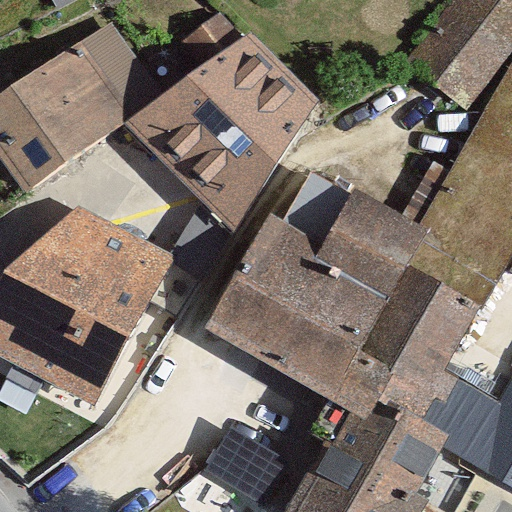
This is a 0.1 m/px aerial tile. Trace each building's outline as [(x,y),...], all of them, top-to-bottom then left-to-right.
[(187,35),(204,60),(244,32),(227,7),(187,35)] [(463,127),(505,69),(435,18),(393,76),(463,127)] [(109,32),(0,101),(0,191),(10,206),(160,110),(109,32)] [(347,198),(312,262),(262,235),(202,345),(352,427),(361,410),(394,428),(347,511),(411,511),(443,454),(511,491),(511,412),(498,405),(458,383),(495,315),(428,278),(374,375),(357,366),(425,241),(417,236),(347,198)] [(163,272),(72,223),(0,304),(0,371),(84,417),(163,272)] [(511,379),(498,405),(511,412),(511,379)] [(262,511),(284,472),(219,437),(195,481),(251,511),(262,511)]
